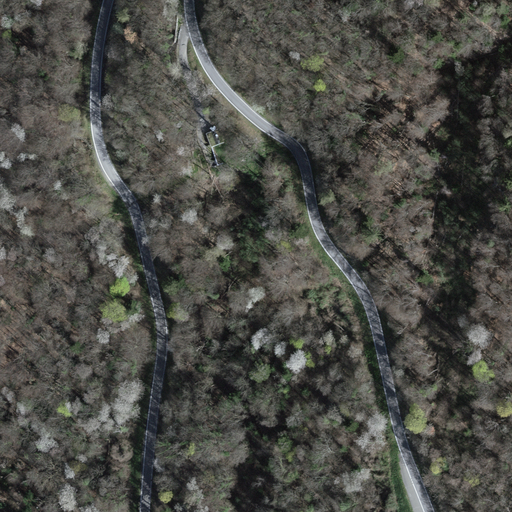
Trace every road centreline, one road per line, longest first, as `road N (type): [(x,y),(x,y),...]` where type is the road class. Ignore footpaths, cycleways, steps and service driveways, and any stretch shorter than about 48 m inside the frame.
road 1 (unclassified): [(144,511),(162,332),(136,216),(106,163),(96,125),(108,0)]
road 2 (unclassified): [(429,511),(397,425),(372,312),(322,236),(300,153),(219,82)]
road 3 (unclassified): [(191,23),(182,58),(204,144)]
